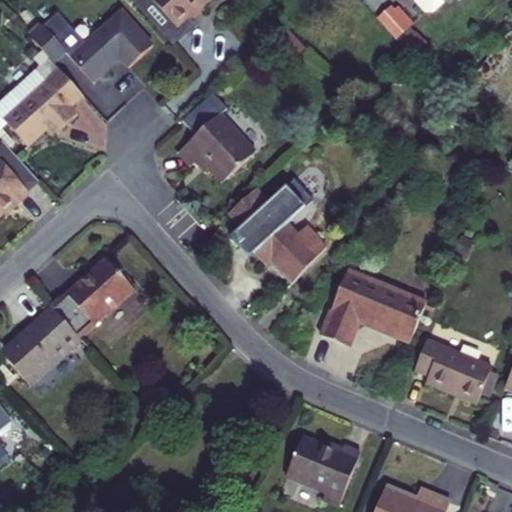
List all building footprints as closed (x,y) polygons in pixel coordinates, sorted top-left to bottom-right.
[(149,0),(178,32),(190,22),(188,20),(210,0),(149,0)] [(411,0),(426,15),(431,15),(443,4),(440,0),(411,0)] [(395,3),(377,19),(397,40),(414,24),(395,3)] [(71,58),(94,82),(120,58),(129,67),(153,47),(122,14),(71,58)] [(43,29),(30,40),(48,61),(53,65),(66,54),(43,29)] [(277,44),(291,58),(303,47),(289,33),(277,44)] [(71,110),(84,99),(53,65),(48,61),(12,94),(22,106),(4,122),(28,148),(47,132),(55,124),(61,131),(78,117),(71,110)] [(190,169),(194,166),(200,160),(210,170),(223,185),(254,157),(219,118),(179,155),(190,169)] [(54,138),(61,131),(55,124),(47,132),(54,138)] [(27,193),(38,182),(3,144),(0,146),(0,216),(13,205),(15,207),(28,195),(27,193)] [(200,160),(194,166),(203,175),(210,170),(200,160)] [(297,239),(255,192),(229,216),(249,239),(244,245),(265,267),(275,259),(284,270),(312,246),(302,235),(297,239)] [(454,254),(467,259),(472,245),(461,240),(454,254)] [(79,285),(51,310),(80,342),(107,318),(105,316),(133,292),(107,263),(81,286),(79,285)] [(413,338),(427,305),(348,273),(321,338),(348,349),(359,325),(409,346),(413,338)] [(80,342),(51,310),(2,355),(31,388),(81,343),(80,342)] [(477,407),(491,370),(427,343),(415,373),(429,379),(426,385),(477,407)] [(140,397),(147,413),(162,405),(154,390),(140,397)] [(326,494),(323,502),(339,508),(361,458),(344,451),(341,457),(322,450),(302,442),(287,478),(326,494)] [(325,443),(322,450),(341,457),(344,451),(325,443)] [(385,490),(376,511),(447,511),(450,505),(427,495),(423,505),(415,501),(385,490)] [(420,492),(415,501),(423,505),(427,495),(420,492)]
